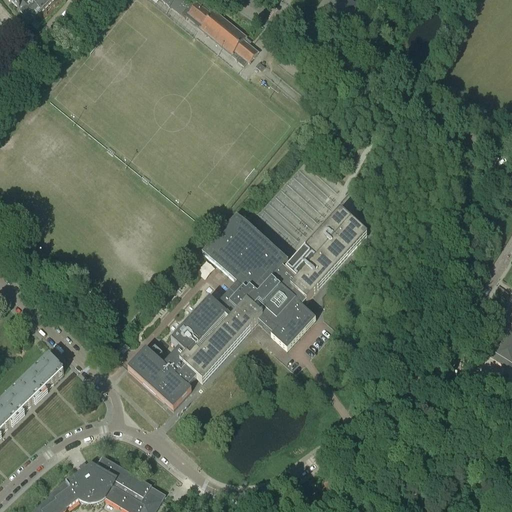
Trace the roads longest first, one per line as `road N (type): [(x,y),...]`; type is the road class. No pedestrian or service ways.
road 1 (residential): [(119,430),(156,445),(216,493),(256,497),(418,387)]
road 2 (residential): [(511,178),(247,0)]
road 3 (residential): [(119,430),(109,392),(5,291)]
road 4 (residential): [(418,387),(511,247)]
road 5 (residential): [(0,497),(65,443),(119,430)]
